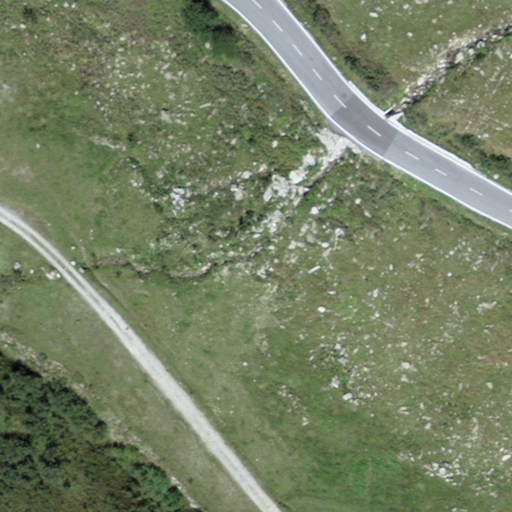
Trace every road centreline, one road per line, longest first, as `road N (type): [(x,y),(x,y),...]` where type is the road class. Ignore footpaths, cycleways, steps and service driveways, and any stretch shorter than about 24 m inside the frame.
road 1 (track): [(0,217),(39,241),(124,334),(269,511)]
road 2 (secondary): [(511,211),(357,118),(251,0)]
